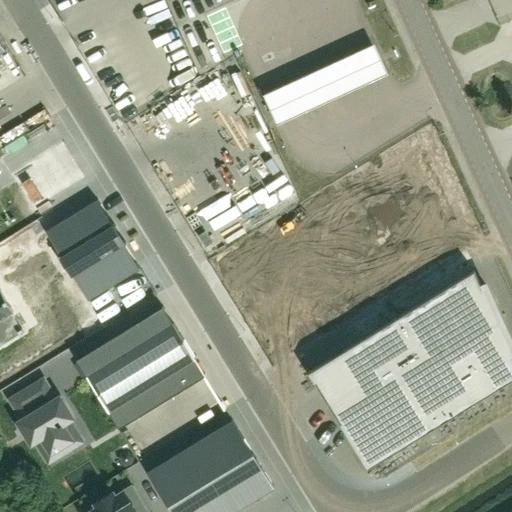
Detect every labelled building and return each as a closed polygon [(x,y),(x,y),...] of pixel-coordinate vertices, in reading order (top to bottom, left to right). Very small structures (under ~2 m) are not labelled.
[(0,42),(0,134),(41,109),(5,51),(0,42)] [(264,95),(277,123),(388,72),(374,44),(264,95)] [(52,155),(5,185),(26,219),(73,189),(52,155)] [(139,267),(97,198),(45,229),(88,299),(139,267)] [(303,250),(252,281),(295,352),(308,372),(367,469),(511,380),(511,342),(486,285),(482,286),(474,269),(464,247),(446,207),(437,212),(430,198),(312,265),(303,250)] [(0,344),(22,330),(10,312),(13,310),(0,289),(0,344)] [(163,307),(78,360),(120,429),(206,376),(163,307)] [(23,420),(19,422),(32,443),(36,440),(45,455),(56,449),(56,450),(62,446),(61,445),(69,441),(61,429),(64,427),(62,424),(69,420),(73,417),(60,397),(56,399),(52,393),(41,400),(42,401),(36,405),(36,403),(19,413),(23,420)] [(235,419),(151,471),(176,511),(233,511),(276,486),(235,419)] [(99,507),(90,511),(146,511),(131,487),(115,497),(113,493),(96,503),(99,507)]
